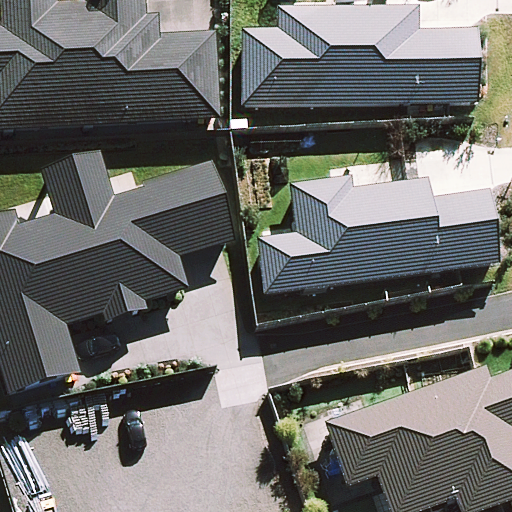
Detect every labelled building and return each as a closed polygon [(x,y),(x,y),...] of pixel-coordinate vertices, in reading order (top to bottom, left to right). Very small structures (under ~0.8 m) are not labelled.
[(54,10),(53,0),(0,0),(0,138),(216,127),(211,39),(143,43),(140,0),(77,0),(78,9),(54,10)] [(415,37),(415,14),(273,15),(273,36),(236,36),(236,114),(472,112),(471,37),(415,37)] [(206,170),(108,200),(95,160),(35,179),(48,222),(13,233),(9,219),(0,221),(0,389),(4,402),(77,379),(63,334),(184,297),(174,264),(230,247),(206,170)] [(426,206),(423,181),(286,199),(291,240),(252,245),(260,302),(493,272),(484,198),(426,206)] [(453,511),(489,511),(511,504),(511,375),(484,385),(480,374),(319,430),(342,494),(372,483),(381,511),(434,511),(451,506),(453,511)]
